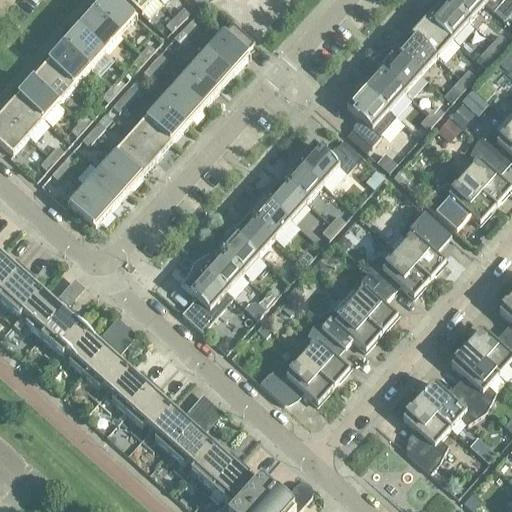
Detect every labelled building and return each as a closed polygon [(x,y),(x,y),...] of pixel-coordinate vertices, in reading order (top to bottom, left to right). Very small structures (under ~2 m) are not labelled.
[(136,22),(112,0),(107,0),(94,15),(120,39),(136,22)] [(156,0),(155,0),(121,0),(140,17),(156,0)] [(210,6),(206,0),(202,0),(195,5),(199,12),(210,6)] [(485,8),(476,0),(446,0),(444,3),(469,26),(485,8)] [(476,0),(485,8),(494,15),(507,0),(476,0)] [(469,26),(444,3),(438,9),(434,5),(423,12),(420,15),(453,44),(469,26)] [(179,26),(190,17),(184,11),(174,20),(179,26)] [(120,39),(94,15),(78,32),(105,56),(120,39)] [(453,44),(420,15),(418,18),(413,30),(417,33),(412,39),(437,61),(453,44)] [(179,26),(174,20),(165,27),(171,33),(179,26)] [(182,31),(188,38),(197,31),(192,24),(182,31)] [(233,27),(223,38),(223,37),(207,55),(233,79),(249,61),(245,57),(254,47),(233,27)] [(182,31),(172,40),(177,47),(188,38),(182,31)] [(105,56),(78,32),(63,49),(90,73),(105,56)] [(500,54),(509,44),(501,37),(492,47),(500,54)] [(437,61),(412,39),(406,45),(402,41),(391,47),(388,50),(421,79),(437,61)] [(145,61),(153,52),(146,46),(138,55),(145,61)] [(500,54),(492,47),(485,55),(493,61),(500,54)] [(90,73),(63,49),(48,66),(74,90),(90,73)] [(421,79),(388,50),(386,53),(380,65),(384,69),(379,74),(405,97),(421,79)] [(145,61),(138,55),(130,65),(137,71),(145,61)] [(233,79),(207,55),(192,72),(218,96),(233,79)] [(149,65),(156,71),(164,61),(157,56),(149,65)] [(511,70),(503,63),(498,68),(507,76),(511,70)] [(149,65),(141,75),(147,80),(156,71),(149,65)] [(74,90),(48,66),(33,83),(59,107),(74,90)] [(507,76),(498,68),(493,74),(502,82),(507,76)] [(218,96),(192,72),(176,89),(203,113),(218,96)] [(468,89),(476,80),(469,73),(460,82),(468,89)] [(405,97),(379,74),(374,80),(370,77),(359,83),(356,86),(388,115),(405,97)] [(123,86),(116,81),(108,90),(115,96),(123,86)] [(468,89),(460,82),(453,90),(461,97),(468,89)] [(59,107),(33,83),(17,100),(44,124),(59,107)] [(388,115),(356,86),(354,89),(348,101),(352,105),(346,111),(361,124),(352,134),(372,151),(397,123),(388,115)] [(203,113),(176,89),(161,106),(187,130),(203,113)] [(115,96),(108,90),(100,100),(107,105),(115,96)] [(134,96),(127,90),(119,99),(126,105),(134,96)] [(473,91),(438,134),(453,146),(488,103),(473,91)] [(126,105),(119,99),(111,109),(118,115),(126,105)] [(44,124),(17,100),(2,117),(29,141),(44,124)] [(161,106),(146,123),(172,147),(187,130),(161,106)] [(436,125),(444,116),(437,109),(428,118),(436,125)] [(78,125),(85,130),(93,121),(87,115),(78,125)] [(29,141),(2,117),(0,119),(0,147),(13,159),(29,141)] [(436,125),(428,118),(421,126),(428,133),(436,125)] [(146,123),(130,140),(157,164),(172,147),(146,123)] [(70,134),(77,140),(85,130),(78,125),(70,134)] [(104,130),(98,125),(89,134),(96,140),(104,130)] [(479,145),(478,146),(502,168),(509,159),(511,161),(511,129),(502,141),(495,134),(479,145)] [(96,140),(89,134),(81,144),(88,149),(96,140)] [(130,140),(115,157),(142,181),(157,164),(130,140)] [(502,168),(478,146),(477,147),(467,165),(474,172),(464,182),(496,211),(511,193),(493,177),(502,168)] [(304,151),(293,158),(290,160),(323,189),(339,171),(347,178),(357,168),(356,167),(361,162),(356,157),(351,163),(337,151),(329,160),(314,147),(308,154),(304,151)] [(55,165),(64,155),(57,149),(48,159),(55,165)] [(115,157),(100,174),(126,198),(142,181),(115,157)] [(55,165),(48,159),(40,168),(47,174),(55,165)] [(59,169),(66,175),(74,165),(68,159),(59,169)] [(323,189),(290,160),(288,164),(283,175),(287,179),(282,184),(307,207),(323,189)] [(59,169),(51,178),(58,184),(66,175),(59,169)] [(394,180),(404,189),(412,180),(403,171),(394,180)] [(126,198),(100,174),(84,191),(111,215),(126,198)] [(479,229),(496,211),(464,182),(454,194),(446,187),(428,199),(453,222),(461,212),(479,229)] [(307,207),(282,184),(276,190),(272,187),(262,194),(259,196),(291,224),(307,207)] [(95,233),(111,215),(84,191),(69,209),(95,233)] [(291,224),(259,196),(256,200),(251,211),(255,215),(250,220),(274,242),(291,224)] [(407,245),(398,256),(429,284),(445,266),(427,250),(442,234),(417,212),(410,220),(400,239),(407,245)] [(338,234),(346,225),(338,218),(330,227),(338,234)] [(274,242),(250,220),(245,226),(241,222),(229,229),(226,231),(258,260),(274,242)] [(338,234),(330,227),(322,236),(330,243),(338,234)] [(258,260),(226,231),(224,235),(218,246),(222,250),(217,256),(242,278),(258,260)] [(305,270),(314,261),(306,254),(298,263),(305,270)] [(242,278),(217,256),(212,261),(208,258),(197,265),(194,267),(226,296),(242,278)] [(364,272),(362,274),(386,295),(395,286),(413,302),(429,284),(398,256),(388,267),(380,261),(364,272)] [(10,269),(0,259),(0,300),(26,272),(15,263),(10,269)] [(305,270),(298,263),(290,271),(298,278),(305,270)] [(226,296),(194,267),(192,271),(187,282),(190,286),(185,292),(199,305),(190,315),(210,332),(219,322),(210,314),(226,296)] [(36,281),(26,272),(0,300),(0,304),(11,315),(7,319),(4,316),(1,319),(13,330),(42,297),(30,287),(36,281)] [(386,295),(362,274),(352,292),(359,299),(349,310),(381,338),(397,321),(378,304),(386,295)] [(72,306),(86,288),(74,280),(61,298),(72,306)] [(273,306),(282,297),(274,290),(265,299),(273,306)] [(53,307),(42,297),(13,330),(24,340),(27,337),(24,334),(27,329),(41,342),(69,311),(58,301),(53,307)] [(273,306),(265,299),(258,307),(266,314),(273,306)] [(511,300),(498,316),(511,327),(511,337),(509,341),(511,344),(511,300)] [(287,304),(282,310),(290,318),(296,312),(287,304)] [(332,314),(315,327),(339,348),(346,340),(365,356),(381,338),(349,310),(339,321),(332,314)] [(79,320),(69,311),(41,342),(54,353),(50,357),(47,354),(44,358),(56,368),(85,336),(73,325),(79,320)] [(123,354),(138,336),(118,320),(103,338),(123,354)] [(339,348),(315,327),(314,327),(304,346),(311,353),(302,363),(334,391),(349,374),(330,358),(339,348)] [(264,331),(259,336),(268,344),(273,339),(264,331)] [(482,333),(466,351),(498,380),(508,369),(511,372),(511,344),(509,341),(501,350),(482,333)] [(96,346),(85,336),(56,368),(67,378),(70,375),(67,372),(70,368),(84,380),(111,349),(101,340),(96,346)] [(227,357),(233,351),(227,346),(221,352),(227,357)] [(121,358),(111,349),(84,380),(97,392),(93,396),(90,393),(87,396),(99,407),(128,374),(116,364),(121,358)] [(498,380),(466,351),(450,369),(469,386),(461,395),(485,417),(487,415),(496,397),(488,391),(498,380)] [(267,379),(259,388),(284,410),(299,393),(317,410),(334,391),(302,363),(291,375),(284,368),(267,379)] [(139,384),(128,374),(99,407),(110,417),(113,414),(109,411),(113,406),(127,419),(154,388),(144,378),(139,384)] [(434,387),(418,405),(450,433),(460,422),(467,429),(485,417),(461,395),(453,404),(434,387)] [(164,396),(154,388),(127,419),(140,430),(136,434),(132,431),(129,434),(142,445),(171,413),(159,402),(164,396)] [(188,414),(208,432),(224,415),(205,397),(188,414)] [(450,433),(418,405),(402,423),(421,440),(406,456),(430,478),(438,470),(447,451),(440,444),(450,433)] [(181,423),(171,413),(142,445),(153,455),(156,452),(152,449),(156,445),(170,457),(198,426),(187,417),(181,423)] [(207,435),(198,426),(170,457),(182,469),(179,473),(175,470),(172,473),(185,484),(214,452),(202,441),(207,435)] [(224,461),(214,452),(185,484),(196,494),(199,491),(195,487),(199,483),(213,496),(241,465),(229,455),(224,461)] [(250,473),(241,465),(213,496),(225,507),(221,511),(218,508),(215,511),(236,511),(262,484),(260,483),(255,489),(245,479),(250,473)] [(506,466),(502,467),(499,470),(498,473),(499,477),(502,480),(506,480),(510,479),(511,475),(511,471),(510,468),(506,466)] [(284,503),(262,484),(236,511),(302,511),(311,502),(312,499),(312,496),(311,493),(304,488),(301,487),(299,488),(296,490),(284,503)] [(472,501),(465,508),(469,511),(472,511),(478,506),(472,501)]
